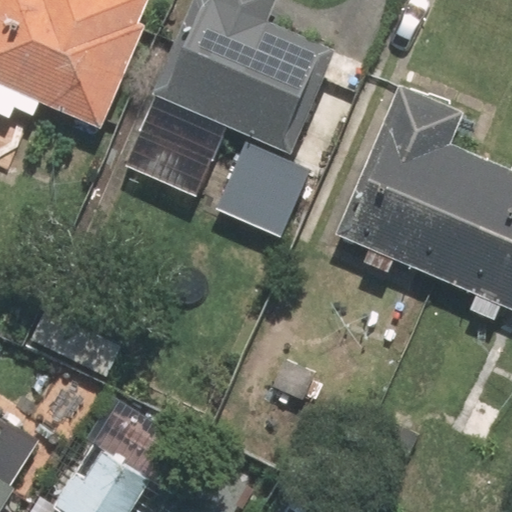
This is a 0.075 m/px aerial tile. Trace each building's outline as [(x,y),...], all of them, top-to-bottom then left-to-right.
[(0,0),(0,125),(32,139),(46,105),(105,129),(158,0),(0,0)] [(268,19),(276,0),(199,0),(158,94),(296,155),(341,51),(268,19)] [(398,261),(475,292),(468,310),(498,322),(505,305),(511,307),(511,168),(456,146),(470,111),(404,84),(341,238),(369,249),(364,262),(393,273),(398,261)] [(121,342),(53,312),(40,344),(108,373),(121,342)] [(0,437),(0,511),(4,511),(47,439),(16,421),(5,440),(0,437)] [(128,511),(149,478),(105,451),(89,478),(76,469),(52,509),(57,511),(128,511)]
